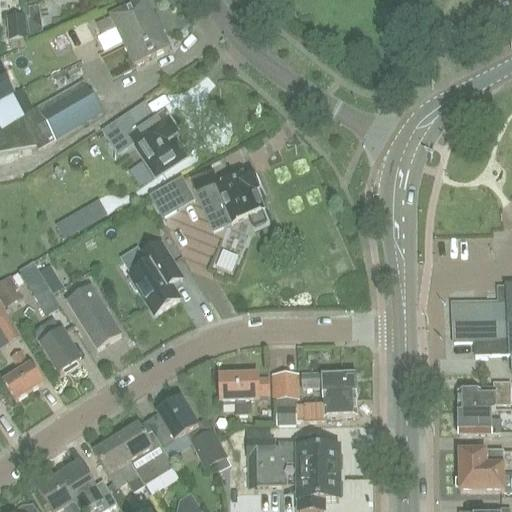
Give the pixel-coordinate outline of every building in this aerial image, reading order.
[(147,3),(97,25),(103,38),(116,32),(123,46),(126,53),(161,35),(162,36),(165,34),(157,16),(153,17),(147,3)] [(29,20),(40,18),(39,8),(28,10),(29,20)] [(10,44),(27,43),(25,18),(7,20),(10,44)] [(126,53),(103,64),(113,84),(138,72),(136,68),(170,53),(162,36),(161,35),(126,53)] [(0,63),(0,100),(14,94),(0,63)] [(43,151),(100,116),(82,85),(74,90),(24,118),(41,148),(43,151)] [(18,122),(24,118),(13,97),(0,103),(0,130),(1,132),(7,129),(18,122)] [(174,141),(178,139),(173,131),(163,116),(156,122),(138,133),(128,118),(103,135),(111,146),(127,136),(135,148),(156,179),(186,159),(174,141)] [(22,151),(41,148),(24,118),(18,122),(22,151)] [(22,151),(18,122),(7,129),(10,153),(22,151)] [(7,129),(1,132),(0,132),(0,154),(10,153),(7,129)] [(217,189),(211,173),(190,182),(195,194),(203,191),(209,208),(215,220),(227,215),(232,226),(248,219),(253,230),(266,225),(261,213),(263,212),(255,193),(258,192),(256,188),(259,187),(255,178),(252,179),(250,175),(217,189)] [(163,221),(194,203),(181,180),(150,198),(163,221)] [(171,289),(182,282),(173,268),(160,247),(141,259),(146,268),(130,278),(132,281),(128,283),(135,294),(139,292),(155,318),(180,303),(171,289)] [(48,288),(34,266),(19,275),(33,297),(48,288)] [(11,279),(0,286),(0,302),(1,304),(19,292),(11,279)] [(511,287),(507,288),(507,290),(497,290),(498,305),(452,307),(454,345),(475,344),(475,358),(510,357),(510,358),(511,358),(511,287)] [(98,355),(121,340),(89,290),(66,305),(98,355)] [(0,304),(0,333),(7,346),(21,338),(0,304)] [(52,342),(44,330),(34,336),(42,348),(40,349),(58,379),(80,366),(61,336),(52,342)] [(29,370),(20,355),(10,360),(19,375),(3,385),(15,405),(42,388),(30,369),(29,370)] [(323,401),(357,400),(356,375),(302,377),(302,391),(323,391),(323,401)] [(285,379),(286,402),(297,402),(296,378),(285,379)] [(258,382),(257,379),(219,381),(221,407),(235,406),(235,420),(252,419),(251,405),(259,405),(259,400),(269,400),(269,382),(258,382)] [(274,403),(286,402),(285,379),(273,379),(274,403)] [(458,413),(490,412),(492,412),(496,411),(496,408),(510,408),(510,385),(499,386),(499,390),(479,391),(479,395),(458,396),(458,413)] [(357,400),(323,401),(322,407),(303,408),(303,407),(295,408),(295,410),(276,411),(276,429),(297,429),(297,423),(302,423),(302,425),(323,424),(323,420),(356,419),(355,401),(357,401),(357,400)] [(157,416),(175,445),(187,437),(191,444),(190,445),(204,473),(227,461),(213,433),(212,433),(205,422),(196,427),(181,402),(157,416)] [(490,412),(458,413),(458,416),(456,419),(456,424),(459,427),(459,438),(490,437),(490,435),(500,435),(500,422),(491,423),(490,412)] [(115,442),(144,490),(174,471),(157,444),(151,448),(138,428),(115,442)] [(269,442),(269,433),(248,433),(248,460),(249,460),(250,491),(298,490),(298,511),(323,511),(323,504),(338,504),(339,452),(323,453),(323,445),(297,445),(297,446),(277,446),(277,451),(272,451),(272,442),(269,442)] [(144,490),(115,442),(93,455),(108,480),(119,473),(133,496),(143,489),(144,490)] [(459,454),(459,495),(502,494),(502,477),(502,453),(459,454)] [(60,481),(79,511),(92,511),(84,499),(97,491),(81,467),(60,481)] [(66,511),(79,511),(60,481),(38,494),(49,511),(64,511),(66,511)] [(132,511),(131,509),(115,485),(105,491),(118,511),(132,511)]
